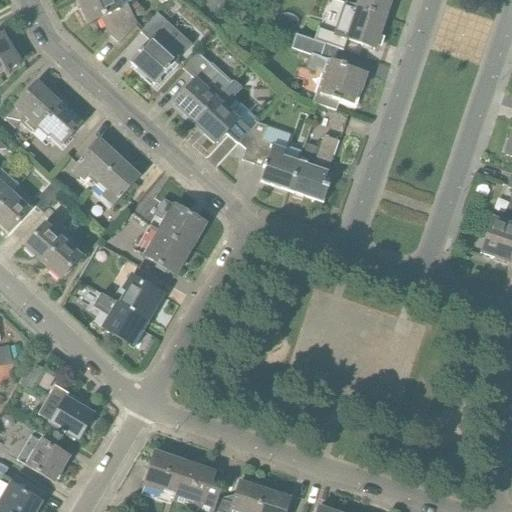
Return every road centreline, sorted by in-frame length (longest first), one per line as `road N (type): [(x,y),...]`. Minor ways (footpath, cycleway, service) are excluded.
road 1 (residential): [(144,404),(449,511)]
road 2 (residential): [(247,217),(53,40),(30,0)]
road 3 (residential): [(421,279),(511,10)]
road 4 (residential): [(434,0),(351,253)]
road 5 (residential): [(144,404),(247,217)]
road 6 (residential): [(0,276),(144,404)]
road 7 (residential): [(496,511),(511,386)]
road 8 (residential): [(81,511),(144,404)]
